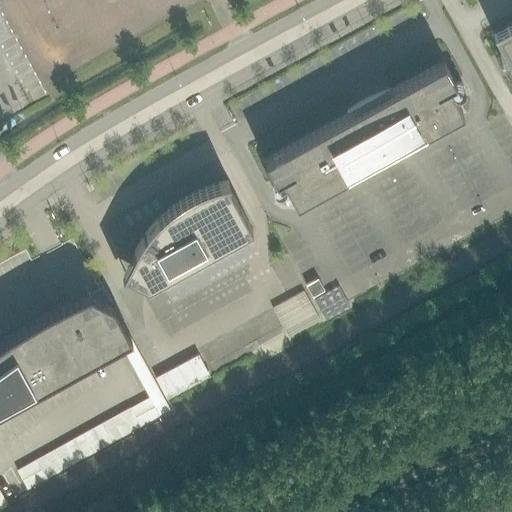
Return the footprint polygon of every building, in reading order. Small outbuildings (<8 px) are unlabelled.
[(511,24),(493,35),(511,69),(511,24)] [(281,177),(295,203),(462,112),(448,86),(454,82),(443,62),(263,160),(275,180),(281,177)] [(140,240),(134,252),(123,274),(147,286),(251,228),(226,184),(229,183),(228,181),(218,183),(216,184),(209,186),(202,189),(195,192),(188,196),(181,200),(176,203),(170,207),(164,213),(160,217),(154,223),(148,230),(143,236),(140,240)] [(318,278),(306,285),(312,297),(324,290),(318,278)] [(319,320),(304,291),(273,307),(289,336),(319,320)] [(332,291),(314,301),(325,320),(342,310),(332,291)] [(0,409),(103,353),(112,348),(121,343),(131,337),(113,304),(89,292),(81,296),(70,301),(60,305),(50,310),(41,316),(31,321),(23,326),(16,330),(8,336),(0,340),(0,409)] [(148,395),(16,470),(27,487),(169,406),(131,337),(121,343),(148,395)] [(199,355),(155,378),(166,398),(210,375),(199,355)]
